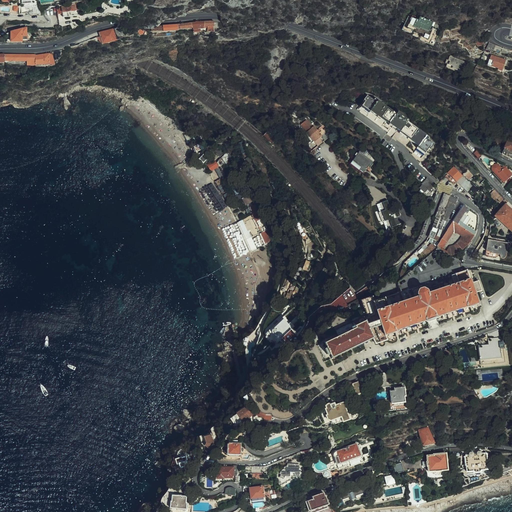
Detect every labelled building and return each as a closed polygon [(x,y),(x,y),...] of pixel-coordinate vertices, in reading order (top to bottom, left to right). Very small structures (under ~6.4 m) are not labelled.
[(79,3),(63,5),(64,13),(64,17),(81,15),(79,3)] [(434,42),(440,30),(433,27),(436,22),(421,16),(420,19),(413,16),(413,17),(408,27),(414,30),(415,30),(415,32),(421,34),(422,35),(421,36),(422,37),(427,39),(428,40),(434,42)] [(204,22),(204,28),(208,28),(208,31),(207,33),(215,33),(215,32),(219,31),(219,24),(214,24),(214,22),(209,22),(204,22)] [(8,42),(24,42),(24,37),(28,37),(28,28),(17,31),(8,34),(8,42)] [(103,45),(116,42),(113,30),(100,33),(101,37),(95,39),(96,41),(99,41),(103,45)] [(489,43),(485,49),(493,52),(496,46),(489,43)] [(37,56),(37,55),(11,55),(5,55),(6,62),(28,62),(28,65),(28,66),(37,66),(37,65),(51,65),(51,56),(37,56)] [(506,60),(491,55),(488,66),(498,69),(498,71),(502,72),(506,60)] [(462,73),(466,63),(451,56),(449,61),(451,61),(448,67),(462,73)] [(430,148),(431,150),(435,145),(428,140),(429,138),(407,123),(408,122),(405,120),(405,117),(403,116),(401,116),(397,114),(397,115),(375,100),(374,102),(367,97),(365,100),(366,102),(359,111),(370,119),(388,133),(391,129),(395,132),(390,138),(396,143),(397,141),(412,152),(411,154),(420,163),(426,153),(429,150),(430,148)] [(314,143),(321,136),(312,125),(313,123),(308,116),(306,119),(307,120),(301,126),(307,133),(306,134),(314,143)] [(269,132),(265,137),(272,143),(276,139),(269,132)] [(190,134),(192,143),(202,141),(200,133),(190,134)] [(503,154),(511,158),(511,142),(509,141),(503,154)] [(210,145),(204,148),(206,153),(208,152),(212,155),(214,154),(211,151),(212,151),(210,145)] [(223,145),(222,145),(214,151),(220,158),(227,151),(223,145)] [(360,153),(352,164),(365,173),(369,167),(371,168),(375,161),(373,160),(374,159),(372,158),(370,160),(360,153)] [(219,167),(217,164),(215,162),(207,166),(211,172),(215,170),(219,167)] [(478,170),(473,165),(469,169),(464,174),(469,179),(474,174),(473,174),(478,170)] [(511,175),(511,174),(506,168),(505,169),(503,168),(501,169),(498,166),(496,165),(495,165),(493,166),(492,169),(505,182),(511,175)] [(204,166),(191,169),(193,175),(205,173),(204,166)] [(225,178),(223,175),(219,167),(215,170),(220,178),(214,182),(217,186),(226,180),(225,178)] [(445,176),(453,184),(457,181),(462,176),(454,168),(445,176)] [(234,172),(230,175),(240,192),(244,190),(234,172)] [(469,179),(464,174),(462,176),(457,181),(473,196),(479,190),(469,179)] [(230,175),(225,178),(226,180),(231,188),(235,195),(240,192),(230,175)] [(429,184),(431,182),(427,178),(422,184),(423,185),(420,189),(424,193),(428,189),(430,191),(433,187),(431,185),(429,184)] [(504,207),(508,203),(495,191),(491,195),(504,207)] [(422,262),(431,254),(437,249),(437,246),(443,238),(438,236),(446,220),(450,216),(455,206),(458,200),(454,197),(444,193),(433,223),(429,237),(435,240),(431,244),(430,244),(416,256),(422,262)] [(251,201),(248,195),(245,197),(241,199),(242,202),(243,201),(246,205),(250,204),(249,202),(251,201)] [(349,196),(346,200),(357,207),(359,203),(355,200),(356,198),(355,197),(353,199),(349,196)] [(377,205),(380,211),(385,209),(382,202),(377,205)] [(511,231),(511,205),(508,202),(508,203),(504,207),(495,217),(511,232),(511,231)] [(254,220),(262,216),(256,205),(250,207),(253,214),(249,216),(254,220)] [(461,251),(465,249),(467,246),(470,242),(474,235),(476,230),(477,223),(478,215),(471,211),(464,206),(443,238),(437,246),(440,248),(452,256),(458,253),(461,251)] [(267,224),(265,215),(262,216),(254,220),(266,244),(271,242),(267,224)] [(265,244),(266,244),(254,220),(249,216),(247,217),(248,220),(245,222),(246,224),(244,225),(243,227),(245,232),(249,230),(253,237),(260,234),(265,244)] [(258,248),(265,244),(260,234),(253,237),(258,248)] [(508,244),(489,241),(488,250),(489,251),(491,252),(492,253),(501,254),(501,256),(502,258),(504,258),(506,257),(508,244)] [(278,261),(269,262),(269,269),(277,269),(278,261)] [(377,339),(376,346),(388,341),(386,336),(396,332),(396,331),(427,321),(437,318),(437,317),(468,307),(468,308),(479,304),(475,293),(472,284),(467,271),(453,276),(454,280),(423,291),(422,288),(373,305),(371,300),(365,302),(370,317),(367,317),(377,339)] [(478,281),(472,284),(475,293),(481,291),(478,281)] [(361,299),(351,304),(354,312),(365,308),(361,299)] [(286,343),(282,339),(277,343),(274,339),(275,337),(270,332),(284,319),(285,318),(284,317),(266,334),(266,335),(266,337),(267,339),(277,351),(286,343)] [(332,359),(377,339),(367,317),(353,322),(355,327),(352,328),(354,331),(325,343),(332,359)] [(284,319),(270,332),(275,337),(274,339),(277,343),(282,339),(291,330),(288,326),(289,325),(284,319)] [(504,337),(467,349),(465,351),(463,353),(462,356),(463,370),(511,365),(510,356),(509,356),(509,352),(501,353),(501,350),(505,350),(504,337)] [(362,391),(359,383),(353,385),(355,390),(354,391),(356,395),(363,393),(362,391)] [(396,392),(391,393),(393,404),(405,403),(405,397),(406,397),(405,388),(395,389),(396,392)] [(330,420),(330,421),(332,421),(342,417),(343,421),(344,422),(349,420),(349,419),(347,416),(347,415),(348,415),(344,404),(335,407),(334,405),(331,406),(331,405),(331,406),(330,405),(328,405),(328,406),(327,407),(326,407),(327,410),(326,410),(328,416),(327,417),(329,421),(330,420)] [(262,413),(259,409),(254,413),(250,407),(247,407),(247,408),(246,410),(236,417),(240,424),(255,414),(256,416),(258,416),(264,419),(265,414),(262,413)] [(321,407),(319,409),(324,424),(329,422),(329,421),(327,417),(325,410),(321,407)] [(430,432),(421,434),(424,446),(434,443),(430,432)] [(212,435),(204,437),(206,445),(205,447),(210,449),(214,443),(212,435)] [(228,442),(225,442),(220,442),(217,442),(216,443),(215,453),(228,454),(228,442)] [(358,443),(347,447),(347,448),(334,453),(335,457),(328,460),(331,470),(332,469),(332,471),(348,466),(349,467),(363,462),(361,456),(362,456),(361,452),(363,451),(361,447),(360,448),(358,443)] [(470,456),(467,456),(466,457),(466,458),(467,466),(467,465),(468,472),(474,472),(476,473),(481,472),(482,471),(488,470),(488,463),(488,455),(486,453),(486,454),(483,454),(481,453),(479,453),(478,455),(475,455),(473,454),(472,454),(470,456)] [(428,463),(427,463),(428,466),(429,467),(429,472),(435,471),(436,472),(442,472),(442,471),(448,470),(447,454),(434,456),(428,456),(428,463)] [(186,461),(188,461),(187,458),(183,459),(182,458),(175,460),(177,469),(185,467),(186,468),(188,467),(186,461)] [(396,473),(404,471),(402,462),(394,465),(396,473)] [(297,466),(296,465),(289,465),(288,466),(285,468),(285,470),(282,471),(281,474),(283,475),(282,476),(285,478),(286,476),(291,476),(291,471),(296,471),(295,473),(300,473),(300,472),(302,471),(301,470),(301,467),(300,466),(297,466)] [(234,478),(234,475),(234,468),(218,468),(218,479),(224,479),(224,478),(234,478)] [(323,472),(326,478),(332,475),(331,470),(323,472)] [(315,475),(306,479),(310,486),(318,482),(315,475)] [(394,475),(385,476),(387,485),(395,483),(394,475)] [(343,490),(338,491),(341,499),(343,498),(343,499),(350,497),(351,500),(357,499),(356,496),(363,494),(364,497),(372,494),(370,487),(374,486),(372,480),(361,484),(361,485),(356,487),(357,489),(354,490),(352,488),(347,490),(347,491),(345,492),(344,491),(343,490)] [(226,489),(225,495),(235,496),(236,491),(234,489),(231,488),(228,488),(226,489)] [(251,499),(264,497),(263,488),(250,489),(251,499)] [(338,491),(332,493),(335,501),(341,499),(338,491)] [(318,511),(319,511),(321,511),(328,509),(327,506),(330,505),(328,500),(329,499),(328,495),(325,496),(324,493),(313,497),(314,500),(307,502),(309,511),(314,510),(317,509),(318,511)] [(186,498),(173,497),(172,503),(166,503),(166,507),(171,507),(171,509),(168,509),(167,511),(185,511),(185,510),(187,510),(187,504),(186,504),(186,498)]
